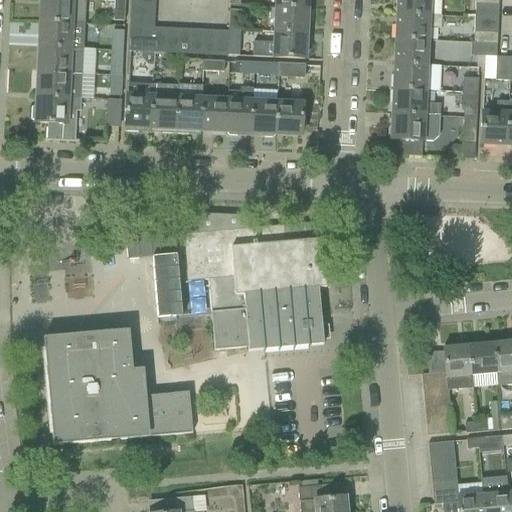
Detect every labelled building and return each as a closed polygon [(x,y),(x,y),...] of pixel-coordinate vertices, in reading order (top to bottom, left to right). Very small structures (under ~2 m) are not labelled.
[(40,0),(39,23),(83,25),(85,1),(71,0),(40,0)] [(306,0),(275,0),(275,9),(306,10),(306,0)] [(396,0),(396,16),(427,17),(428,0),(396,0)] [(474,0),(474,20),(497,21),(498,0),(474,0)] [(119,1),(114,1),(113,22),(123,22),(124,3),(119,3),(119,1)] [(154,7),(131,6),(130,18),(153,19),(154,7)] [(306,10),(275,9),(274,34),(305,35),(306,10)] [(237,32),(238,12),(228,12),(227,31),(237,32)] [(396,16),(395,41),(426,42),(427,30),(440,31),(441,18),(427,17),(396,16)] [(130,18),(129,30),(153,31),(153,30),(153,19),(130,18)] [(473,33),(473,45),(496,47),(497,34),(497,21),(474,20),(473,33)] [(39,23),(38,48),(69,50),(70,25),(39,23)] [(128,52),(152,53),(153,31),(129,30),(128,52)] [(153,30),(153,31),(152,53),(153,53),(164,54),(165,31),(153,30)] [(165,31),(164,54),(177,55),(178,31),(165,31)] [(178,31),(177,55),(189,55),(190,32),(178,31)] [(227,34),(226,57),(236,57),(238,57),(239,32),(237,32),(227,31),(227,34)] [(112,32),(111,51),(116,51),(116,53),(121,54),(122,33),(112,32)] [(190,32),(189,55),(201,56),(202,33),(190,32)] [(202,33),(201,56),(213,56),(214,33),(202,33)] [(214,33),(213,56),(226,57),(227,34),(214,33)] [(252,44),(251,58),(304,61),(305,35),(274,34),(273,45),(252,44)] [(395,41),(394,66),(425,67),(426,42),(395,41)] [(471,45),(470,59),(495,60),(495,59),(496,47),(473,45),(471,45)] [(38,48),(37,73),(81,75),(82,51),(38,48)] [(116,51),(111,51),(110,72),(120,72),(121,54),(116,53),(116,51)] [(495,59),(495,60),(494,82),(508,82),(510,59),(495,59)] [(203,62),(203,72),(222,73),(223,63),(203,62)] [(240,64),(239,74),(251,74),(251,69),(254,69),(254,64),(240,64)] [(251,69),(251,74),(272,75),(273,65),(254,64),(254,69),(251,69)] [(303,79),(303,67),(278,65),(277,78),(303,79)] [(425,67),(394,66),(392,91),(424,92),(425,67)] [(37,73),(35,98),(79,100),(81,75),(37,73)] [(120,97),(121,78),(109,77),(108,97),(120,97)] [(462,79),(461,94),(476,95),(477,80),(462,79)] [(151,99),(149,130),(156,130),(161,137),(163,137),(174,137),(174,131),(176,100),(176,88),(164,87),(152,87),(151,99)] [(174,137),(188,138),(193,132),(199,132),(201,101),(202,88),(177,87),(177,100),(176,100),(174,131),(174,137)] [(224,133),(224,140),(238,140),(243,134),(249,134),(251,103),(251,90),(239,90),(238,103),(226,102),(224,133)] [(392,91),(391,116),(438,118),(439,104),(423,103),(424,92),(392,91)] [(476,95),(461,94),(461,110),(462,110),(462,119),(475,120),(475,110),(476,95)] [(249,134),(249,141),(263,141),(268,135),(274,136),(276,104),(276,98),(262,97),(261,104),(251,103),(249,134)] [(79,113),(79,100),(35,98),(35,110),(31,109),(30,122),(34,122),(34,124),(46,124),(45,142),(72,143),(73,112),(79,113)] [(124,135),(138,135),(143,129),(149,130),(151,99),(125,98),(124,135)] [(201,101),(199,132),(224,133),(226,102),(201,101)] [(105,127),(118,128),(119,102),(106,102),(105,127)] [(495,103),(495,115),(481,115),(480,146),(505,147),(507,104),(495,103)] [(301,106),(276,104),(274,136),(300,137),(301,106)] [(438,118),(391,116),(390,141),(431,143),(437,138),(438,130),(438,118)] [(462,119),(461,145),(474,145),(475,120),(462,119)] [(193,235),(182,236),(186,283),(207,281),(213,352),(246,349),(247,353),(262,352),(271,351),(322,346),(321,338),(325,338),(325,330),(321,330),(317,290),(325,289),(321,241),(311,242),(309,226),(310,226),(310,225),(246,230),(245,217),(192,215),(193,235)] [(151,259),(156,320),(180,318),(173,233),(124,237),(126,261),(151,259)] [(92,331),(93,335),(42,339),(51,447),(191,435),(187,394),(133,399),(127,328),(92,331)] [(470,378),(468,347),(467,341),(456,342),(457,348),(442,350),(444,374),(446,374),(447,386),(448,392),(471,390),(470,378)] [(511,343),(492,345),(495,376),(497,387),(511,385),(511,343)] [(492,345),(468,347),(470,378),(495,376),(492,345)] [(446,374),(444,374),(420,376),(421,388),(447,386),(446,374)] [(448,392),(447,386),(421,388),(422,401),(449,398),(448,392)] [(450,410),(449,398),(422,401),(423,413),(450,410)] [(498,403),(489,404),(491,432),(500,432),(499,422),(498,403)] [(451,423),(450,410),(423,413),(425,425),(451,423)] [(268,419),(258,420),(259,431),(269,430),(268,419)] [(452,435),(451,423),(425,425),(426,437),(452,435)] [(485,423),(475,424),(475,434),(486,433),(485,423)] [(475,434),(475,424),(464,425),(465,435),(475,434)] [(511,447),(511,437),(501,438),(502,448),(511,447)] [(501,438),(476,440),(477,450),(502,448),(501,438)] [(477,450),(476,440),(467,441),(467,451),(477,450)] [(428,458),(454,455),(453,443),(427,445),(428,458)] [(454,455),(428,458),(429,470),(455,467),(454,455)] [(455,467),(429,470),(430,482),(456,480),(455,467)] [(508,511),(506,493),(505,479),(480,481),(481,495),(482,511),(508,511)] [(456,480),(430,482),(431,494),(457,492),(456,480)] [(345,511),(344,499),(323,501),(321,487),(297,489),(298,511),(345,511)] [(458,498),(457,492),(431,494),(432,507),(441,506),(458,504),(458,498)] [(458,504),(441,506),(441,511),(482,511),(481,495),(458,498),(458,504)] [(167,511),(192,511),(191,499),(166,501),(167,511)]
